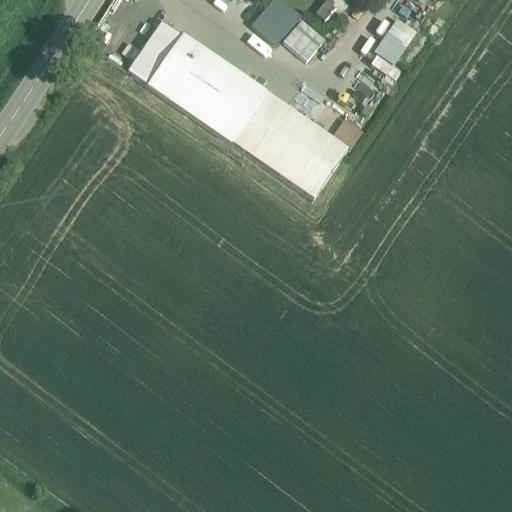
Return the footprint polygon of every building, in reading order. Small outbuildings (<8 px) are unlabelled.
[(342,16),(356,0),(355,0),(328,0),(314,15),(323,24),(336,10),(342,16)] [(276,2),(251,32),(268,46),(293,17),(276,2)] [(396,24),(374,57),(392,70),(415,37),(396,24)] [(165,31),(131,80),(149,93),(183,43),(165,31)] [(266,99),(183,43),(149,93),(231,149),(266,99)] [(284,112),(266,99),(231,149),(251,162),(284,112)] [(284,112),(251,162),(314,205),(348,156),(284,112)]
